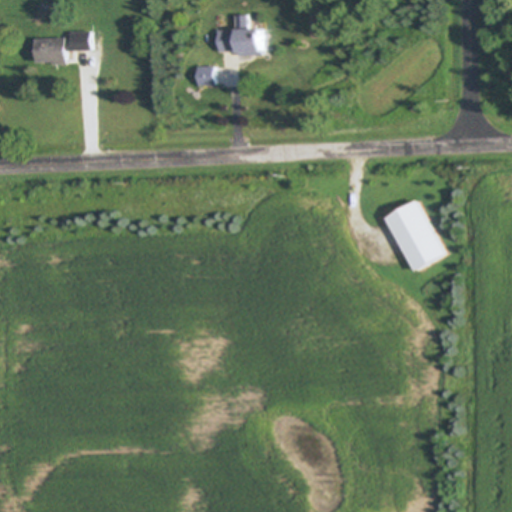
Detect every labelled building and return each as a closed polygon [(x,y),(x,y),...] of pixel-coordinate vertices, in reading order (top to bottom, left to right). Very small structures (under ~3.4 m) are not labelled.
[(225,55),(271,55),(271,30),(254,31),(254,17),(242,17),(242,31),(225,32),(225,55)] [(78,52),(99,52),(98,33),(78,34),(78,52)] [(43,66),(74,65),(73,40),(43,41),(43,66)] [(221,86),(220,67),(201,69),(202,87),(221,86)] [(420,275),(454,259),(428,204),(395,219),(420,275)]
